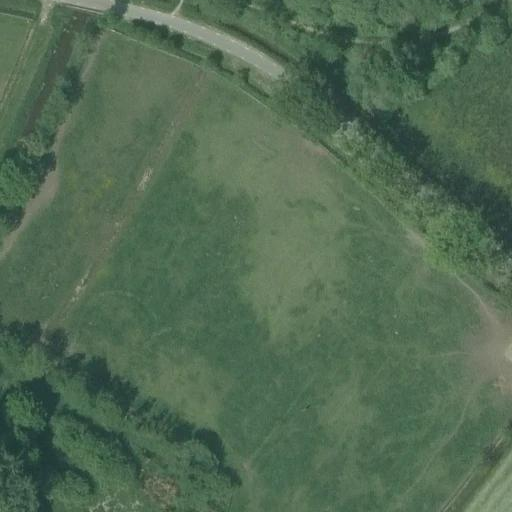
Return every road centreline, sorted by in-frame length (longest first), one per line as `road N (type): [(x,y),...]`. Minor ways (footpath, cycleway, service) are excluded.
road 1 (unclassified): [(113,7),(217,42),(287,81),(511,265)]
road 2 (track): [(46,0),(0,128)]
